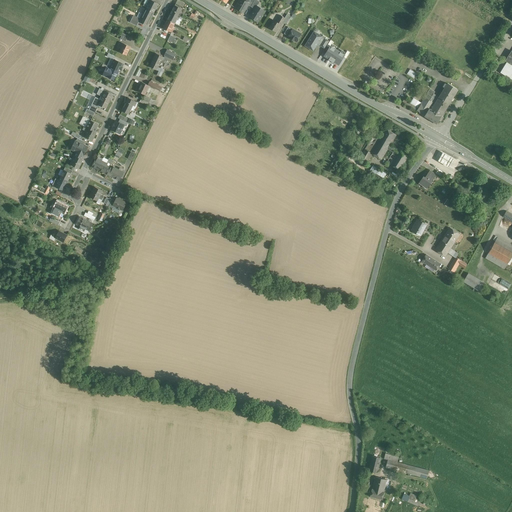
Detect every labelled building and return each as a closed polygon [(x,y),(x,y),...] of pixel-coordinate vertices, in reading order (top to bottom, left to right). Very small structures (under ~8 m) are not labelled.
[(154,13),(155,10),(158,4),(151,0),(149,0),(148,2),(149,3),(146,9),(154,13)] [(246,9),(249,3),(250,1),(247,0),(239,0),(235,8),(243,12),(245,9),(246,9)] [(259,2),(256,0),(254,0),(251,7),(255,9),(256,6),(257,6),(259,2)] [(258,22),(259,20),(263,13),(260,11),(260,9),(256,6),(250,17),(258,22)] [(140,19),(138,22),(147,26),(153,13),(146,9),(144,14),(139,12),(137,18),(140,19)] [(181,15),(173,11),(172,11),(168,20),(175,23),(177,18),(179,18),(181,15)] [(140,19),(135,17),(133,16),(130,22),(137,25),(138,22),(140,19)] [(281,25),(282,22),(285,18),(281,16),(276,22),(273,20),(269,28),(276,32),(281,25)] [(163,28),(169,31),(172,33),(173,29),(173,28),(173,27),(175,23),(168,20),(167,20),(163,28)] [(301,34),(292,29),(288,36),(288,37),(291,38),(291,39),(294,41),(294,40),(297,42),(301,34)] [(119,39),(125,42),(128,36),(121,32),(120,35),(121,36),(119,39)] [(322,37),(314,32),(305,46),(313,51),(318,44),(324,48),(329,41),(322,37)] [(119,52),(126,55),(130,46),(121,43),(120,46),(122,47),(119,52)] [(346,55),(331,46),(325,55),(340,64),(346,55)] [(167,59),(160,56),(156,53),(149,67),(157,70),(159,67),(161,68),(162,66),(163,67),(167,59)] [(165,64),(166,64),(170,66),(173,60),(167,57),(167,59),(165,64)] [(110,67),(119,71),(122,64),(114,59),(110,67)] [(511,72),(511,65),(507,62),(500,73),(509,78),(511,72)] [(103,75),(107,77),(114,80),(119,71),(110,67),(109,69),(107,68),(103,75)] [(415,78),(418,73),(410,69),(407,74),(415,78)] [(148,92),(149,90),(151,87),(142,82),(138,91),(145,95),(146,92),(148,92)] [(162,88),(158,85),(150,82),(148,85),(151,87),(154,89),(155,88),(160,91),(162,88)] [(448,82),(440,96),(451,103),(460,88),(448,82)] [(112,95),(104,91),(102,94),(103,95),(99,105),(106,108),(112,95)] [(435,93),(432,99),(448,108),(451,103),(440,96),(435,93)] [(439,123),(448,108),(432,99),(427,96),(426,98),(422,95),(419,99),(416,97),(412,102),(406,99),(404,102),(439,123)] [(132,112),(134,108),(137,102),(128,98),(122,111),(129,114),(130,111),(132,112)] [(89,110),(92,112),(95,113),(98,107),(92,104),(89,110)] [(90,120),(88,125),(86,127),(86,128),(88,128),(95,132),(98,125),(90,120)] [(124,125),(115,121),(111,129),(120,134),(124,125)] [(83,130),(87,132),(88,132),(85,137),(92,141),(96,132),(88,128),(84,127),(83,130)] [(396,135),(394,134),(385,128),(378,140),(389,147),(396,135)] [(381,159),(388,148),(389,147),(378,140),(373,137),(365,149),(381,159)] [(71,149),(74,150),(74,151),(84,155),(87,149),(83,147),(84,145),(75,141),(71,149)] [(399,151),(391,146),(390,145),(388,149),(393,153),(387,163),(390,165),(399,151)] [(119,147),(115,156),(119,158),(123,149),(119,147)] [(357,163),(359,165),(364,167),(372,154),(365,150),(357,163)] [(408,157),(407,156),(399,151),(390,165),(400,171),(408,157)] [(128,159),(131,161),(133,161),(136,155),(131,152),(128,159)] [(443,152),(438,161),(448,167),(454,158),(443,152)] [(99,153),(96,159),(94,162),(98,164),(102,155),(99,153)] [(78,169),(79,167),(80,166),(83,160),(74,156),(70,164),(71,165),(78,169)] [(102,161),(100,165),(97,170),(106,174),(110,167),(113,160),(109,158),(107,163),(110,164),(109,166),(105,164),(105,163),(102,161)] [(92,167),(94,168),(97,169),(102,161),(100,160),(98,164),(94,162),(92,167)] [(106,174),(110,176),(119,181),(123,174),(124,171),(119,168),(119,170),(116,168),(115,169),(110,167),(106,174)] [(68,181),(69,178),(71,174),(64,170),(60,177),(68,181)] [(384,178),(371,171),(370,171),(368,175),(381,183),(384,178)] [(430,171),(425,178),(423,176),(419,183),(427,188),(436,175),(430,171)] [(60,177),(59,180),(56,179),(53,185),(56,187),(63,191),(68,181),(61,177),(60,177)] [(97,200),(101,192),(102,191),(95,187),(90,197),(97,200)] [(116,207),(117,209),(119,210),(120,209),(122,210),(126,203),(117,198),(113,206),(116,207)] [(54,208),(59,211),(64,214),(67,206),(57,201),(54,208)] [(511,221),(511,227),(509,232),(511,233),(511,214),(506,211),(503,217),(511,221)] [(88,226),(89,226),(91,227),(93,223),(90,222),(80,217),(76,224),(86,229),(88,226)] [(426,225),(421,222),(419,220),(415,227),(414,226),(411,230),(420,235),(426,225)] [(459,234),(450,228),(444,238),(448,241),(450,238),(455,241),(459,234)] [(59,231),(56,237),(56,238),(63,242),(67,235),(59,231)] [(448,241),(444,238),(436,250),(445,256),(455,241),(450,238),(448,241)] [(511,245),(497,238),(495,242),(511,252),(511,245)] [(511,252),(495,242),(488,253),(507,264),(511,256),(511,252)] [(467,264),(456,258),(458,254),(455,252),(453,256),(455,258),(448,270),(454,273),(459,265),(464,268),(467,264)] [(507,264),(488,253),(486,258),(505,268),(507,264)] [(434,260),(426,255),(422,262),(430,267),(434,260)] [(440,264),(434,260),(430,267),(436,271),(440,264)] [(485,283),(468,273),(463,282),(480,292),(485,283)] [(394,456),(386,454),(384,460),(388,461),(393,462),(394,456)] [(381,459),(373,456),(369,471),(376,473),(376,470),(378,471),(381,459)] [(393,462),(388,461),(386,468),(427,479),(429,471),(398,463),(393,462)] [(387,480),(376,477),(373,490),(384,492),(387,480)] [(373,490),(372,489),(370,496),(383,500),(384,493),(384,492),(373,490)] [(421,501),(404,494),(401,499),(418,506),(421,501)]
